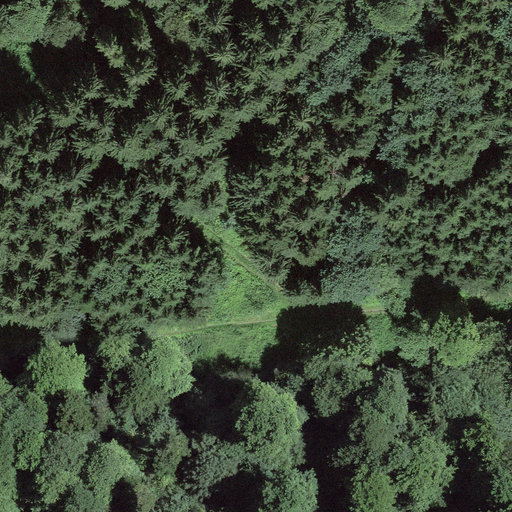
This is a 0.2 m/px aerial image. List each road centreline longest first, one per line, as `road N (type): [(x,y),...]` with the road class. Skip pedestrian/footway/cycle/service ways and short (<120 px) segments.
road 1 (track): [(0,79),(111,150),(320,326)]
road 2 (track): [(320,326),(511,298)]
